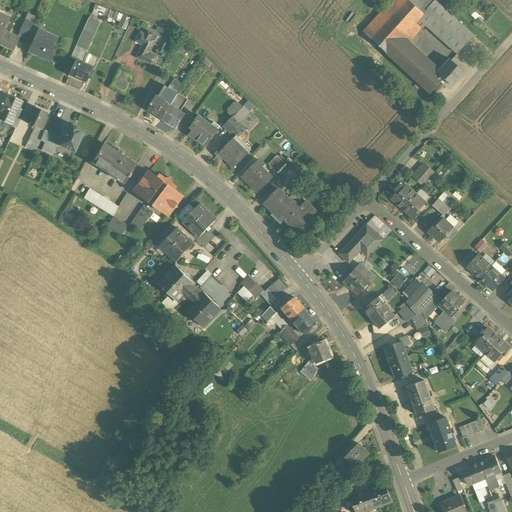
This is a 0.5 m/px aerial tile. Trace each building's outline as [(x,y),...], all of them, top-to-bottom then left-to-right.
[(407,0),(392,0),(363,32),(371,39),(408,0),(407,0)] [(408,0),(371,39),(430,93),(441,82),(444,78),(438,72),(439,71),(401,38),(414,23),(423,14),(408,0)] [(474,36),(434,0),(408,0),(423,14),(414,23),(422,30),(426,26),(457,54),(474,36)] [(0,13),(0,34),(1,35),(3,32),(9,18),(0,13)] [(83,30),(93,35),(98,22),(88,18),(83,30)] [(25,20),(18,36),(25,39),(32,23),(25,20)] [(32,23),(25,39),(32,42),(37,30),(38,30),(39,27),(32,23)] [(38,30),(37,30),(32,42),(27,52),(47,61),(56,42),(46,37),(47,34),(38,30)] [(93,35),(83,30),(75,46),(85,51),(93,35)] [(143,46),(136,58),(151,64),(155,63),(156,60),(156,56),(149,53),(158,37),(147,31),(145,35),(141,32),(135,42),(143,46)] [(1,35),(0,34),(0,44),(3,46),(9,34),(8,33),(7,34),(3,32),(1,35)] [(18,38),(9,34),(3,46),(13,51),(18,38)] [(85,51),(75,46),(70,58),(75,60),(91,67),(95,58),(88,55),(85,53),(85,51)] [(465,72),(450,59),(439,71),(438,72),(444,78),(448,82),(452,86),(465,72)] [(91,67),(75,60),(68,76),(84,83),(86,78),(89,79),(93,72),(90,70),(91,67)] [(119,68),(109,88),(126,96),(135,76),(119,68)] [(180,89),(171,83),(168,88),(177,93),(180,89)] [(168,88),(161,99),(171,105),(178,94),(168,88)] [(13,100),(5,96),(0,108),(0,119),(2,121),(5,120),(5,119),(11,122),(12,122),(18,109),(20,104),(19,102),(14,99),(13,100)] [(161,99),(156,96),(151,104),(152,104),(148,110),(159,118),(165,108),(168,110),(171,105),(161,99)] [(185,115),(171,105),(168,110),(165,108),(159,118),(176,129),(185,115)] [(46,113),(33,107),(25,123),(35,127),(39,129),(39,128),(45,116),(46,113)] [(18,109),(12,122),(11,122),(10,125),(16,128),(23,112),(18,109)] [(255,120),(248,114),(243,119),(248,123),(248,122),(251,125),(255,120)] [(210,125),(198,117),(191,128),(194,130),(190,136),(206,147),(218,130),(217,130),(210,125)] [(234,117),(224,127),(229,132),(239,122),(234,117)] [(248,123),(243,119),(239,122),(229,132),(235,138),(236,136),(237,137),(238,137),(246,129),(251,125),(248,122),(248,123)] [(76,127),(68,123),(65,129),(63,128),(58,138),(61,139),(58,145),(59,146),(73,152),(82,134),(76,131),(77,129),(76,127)] [(39,129),(35,127),(26,147),(35,151),(44,131),(42,130),(39,128),(39,129)] [(58,138),(45,132),(41,140),(45,142),(42,150),(52,155),(55,147),(59,146),(58,145),(61,139),(58,138)] [(237,137),(236,136),(235,138),(233,139),(248,154),(251,150),(237,137)] [(228,145),(219,154),(223,158),(233,168),(248,154),(233,139),(228,145)] [(226,143),(216,154),(220,158),(223,158),(219,154),(228,145),(226,143)] [(116,152),(103,144),(91,163),(125,184),(129,177),(130,178),(132,174),(131,174),(137,165),(122,155),(123,153),(118,150),(116,152)] [(258,161),(242,177),(252,187),(252,186),(258,192),(257,192),(258,193),(272,179),(262,169),(264,167),(258,161)] [(424,165),(413,177),(423,186),(434,174),(424,165)] [(150,172),(135,191),(169,216),(175,207),(177,207),(177,205),(183,197),(174,190),(176,188),(170,184),(171,183),(170,179),(166,179),(166,180),(160,176),(158,178),(150,172)] [(401,183),(393,191),(396,193),(397,192),(399,194),(405,187),(401,183)] [(405,187),(399,194),(397,192),(396,193),(391,199),(399,206),(400,205),(404,208),(415,195),(406,186),(405,187)] [(118,207),(89,189),(83,198),(113,216),(118,207)] [(298,209),(278,189),(264,203),(274,213),(271,215),(281,224),(285,220),(298,232),(313,216),(302,205),(298,209)] [(415,195),(404,208),(407,212),(406,213),(414,220),(421,213),(419,211),(425,204),(415,195)] [(441,196),(432,206),(438,211),(447,201),(441,196)] [(447,201),(438,211),(443,216),(444,217),(453,206),(447,201)] [(200,204),(182,222),(199,238),(217,219),(200,204)] [(143,205),(130,225),(139,232),(153,212),(143,205)] [(443,219),(436,227),(434,225),(428,232),(440,243),(446,236),(453,228),(457,224),(456,222),(450,216),(445,221),(443,219)] [(128,226),(113,217),(107,227),(122,236),(128,226)] [(441,217),(434,225),(436,227),(443,219),(441,217)] [(383,240),(366,225),(359,232),(376,248),(383,240)] [(193,244),(177,228),(159,247),(176,262),(193,244)] [(453,228),(446,236),(450,241),(458,232),(453,228)] [(218,234),(216,236),(213,232),(203,239),(212,253),(225,245),(218,234)] [(359,232),(339,254),(349,264),(360,251),(367,257),(376,248),(359,232)] [(482,240),(475,248),(480,253),(487,245),(482,240)] [(504,243),(500,248),(505,252),(509,247),(504,243)] [(199,254),(197,258),(208,263),(209,258),(199,254)] [(491,267),(478,255),(467,267),(480,279),(491,267)] [(374,277),(361,265),(356,270),(369,282),(374,277)] [(194,284),(176,266),(158,284),(177,302),(184,295),(188,300),(198,289),(193,285),(194,284)] [(430,277),(435,271),(429,266),(424,271),(430,277)] [(504,279),(491,267),(480,279),(494,291),(504,279)] [(356,270),(345,281),(352,287),(351,288),(357,294),(358,293),(358,294),(369,282),(356,270)] [(399,273),(390,282),(398,289),(406,281),(399,273)] [(248,275),(241,283),(249,291),(256,283),(248,275)] [(416,278),(403,293),(409,299),(423,284),(416,278)] [(287,288),(279,279),(273,284),(282,294),(287,288)] [(264,291),(256,283),(249,291),(256,299),(264,291)] [(409,299),(406,302),(409,306),(417,316),(422,312),(437,296),(423,283),(423,284),(409,299)] [(282,294),(273,284),(268,289),(277,300),(282,294)] [(380,296),(385,302),(395,294),(390,288),(380,296)] [(198,289),(188,300),(193,304),(186,311),(205,329),(222,310),(204,293),(202,294),(198,289)] [(443,301),(439,306),(444,311),(448,315),(455,307),(457,309),(458,309),(463,302),(452,291),(443,301)] [(394,318),(383,304),(385,302),(380,296),(363,310),(380,330),(394,318)] [(437,296),(422,312),(426,320),(436,308),(436,309),(439,306),(443,301),(437,296)] [(295,298),(291,301),(289,299),(283,303),(285,306),(282,309),(292,320),(304,309),(295,298)] [(233,300),(226,308),(233,314),(239,305),(233,300)] [(409,306),(399,313),(407,322),(412,319),(417,316),(409,306)] [(277,314),(270,307),(262,317),(268,322),(272,318),(277,314)] [(448,315),(444,311),(434,322),(441,329),(445,332),(455,321),(452,318),(459,310),(458,309),(457,309),(455,307),(448,315)] [(304,309),(292,320),(301,332),(308,326),(314,321),(304,309)] [(417,316),(412,319),(417,331),(428,325),(426,320),(422,312),(417,316)] [(288,325),(277,313),(277,314),(272,318),(283,330),(288,325)] [(300,338),(288,325),(283,330),(279,334),(290,346),(300,338)] [(308,326),(301,332),(304,334),(311,328),(308,326)] [(495,335),(487,328),(481,336),(483,337),(476,345),(486,353),(498,340),(494,336),(495,335)] [(419,332),(422,338),(429,335),(427,329),(419,332)] [(230,340),(236,345),(243,338),(237,333),(230,340)] [(461,333),(454,341),(448,348),(452,352),(465,337),(461,333)] [(407,337),(400,339),(401,342),(402,342),(404,347),(410,345),(407,337)] [(502,343),(498,340),(486,353),(497,364),(510,349),(503,342),(502,343)] [(325,342),(310,349),(317,364),(332,357),(325,342)] [(404,347),(402,342),(401,342),(385,348),(396,378),(413,373),(404,347)] [(299,362),(303,371),(313,366),(309,357),(299,362)] [(227,367),(222,363),(218,367),(223,371),(227,367)] [(230,363),(223,371),(226,374),(234,366),(230,363)] [(502,366),(492,378),(498,383),(508,372),(502,366)] [(511,373),(510,371),(501,381),(505,385),(511,377),(511,373)] [(434,409),(424,381),(407,387),(417,416),(425,413),(435,409),(434,409)] [(239,383),(232,389),(247,405),(253,400),(239,383)] [(435,409),(425,413),(427,418),(439,414),(437,408),(434,409),(435,409)] [(439,414),(427,418),(429,424),(441,420),(439,414)] [(429,424),(439,452),(456,446),(446,418),(441,420),(429,424)] [(480,420),(475,422),(479,432),(484,430),(480,420)] [(479,432),(475,422),(470,424),(474,434),(479,432)] [(470,424),(464,426),(468,436),(474,434),(470,424)] [(464,426),(459,428),(463,438),(468,436),(464,426)] [(369,454),(358,444),(345,458),(350,462),(351,463),(352,461),(358,466),(356,467),(357,468),(369,454)] [(494,457),(478,464),(484,479),(494,475),(501,473),(494,457)] [(358,466),(352,461),(351,463),(350,462),(349,464),(355,469),(357,468),(356,467),(358,466)] [(478,464),(461,470),(468,486),(484,479),(478,464)] [(501,473),(494,475),(499,487),(506,484),(502,477),(503,477),(501,473)] [(511,481),(511,479),(509,474),(503,477),(502,477),(506,484),(509,494),(511,492),(511,481)] [(494,475),(484,479),(489,491),(499,487),(494,475)] [(463,489),(458,478),(452,481),(457,492),(463,489)] [(385,484),(367,490),(374,509),(392,503),(385,484)] [(367,490),(350,496),(355,511),(366,511),(374,509),(367,490)] [(498,495),(492,498),(495,504),(501,502),(498,495)] [(465,511),(459,497),(441,505),(443,511),(465,511)] [(492,498),(486,500),(488,506),(495,504),(492,498)] [(501,502),(495,504),(497,511),(506,511),(503,501),(501,502)]
